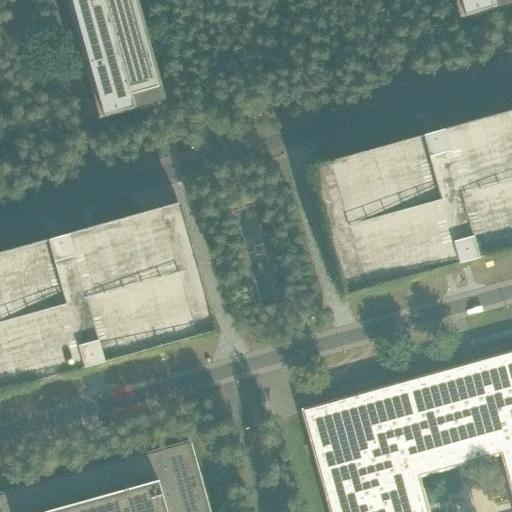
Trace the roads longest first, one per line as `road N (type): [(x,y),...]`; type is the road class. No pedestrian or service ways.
road 1 (unclassified): [(0,213),(511,73)]
road 2 (unclassified): [(0,435),(511,297)]
road 3 (unknown): [(55,267),(153,251),(167,261),(176,315)]
